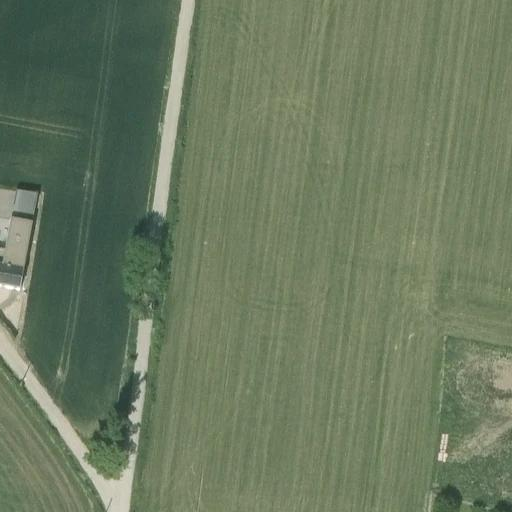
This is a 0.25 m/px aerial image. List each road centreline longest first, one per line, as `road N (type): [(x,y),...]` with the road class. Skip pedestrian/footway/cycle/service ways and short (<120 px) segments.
road 1 (track): [(132,421),(188,0)]
road 2 (unclassified): [(0,344),(123,506)]
